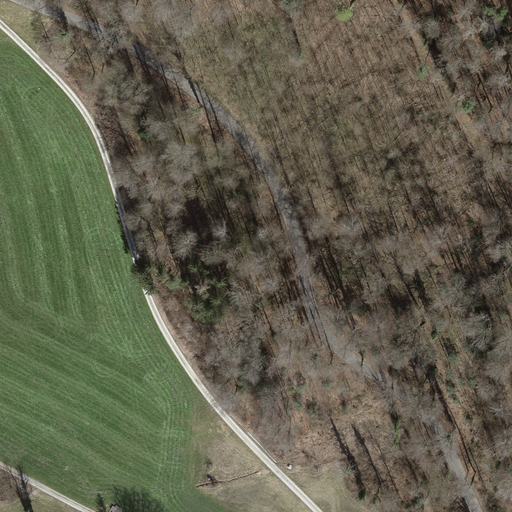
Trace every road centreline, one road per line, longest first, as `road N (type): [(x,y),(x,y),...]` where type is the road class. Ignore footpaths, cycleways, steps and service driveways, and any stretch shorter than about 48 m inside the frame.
road 1 (unclassified): [(477,511),(427,411),(342,353),(318,325),(292,211),(249,145),(210,101),(150,56),(93,18),(36,0)]
road 2 (track): [(0,23),(89,120),(175,355),(317,511)]
